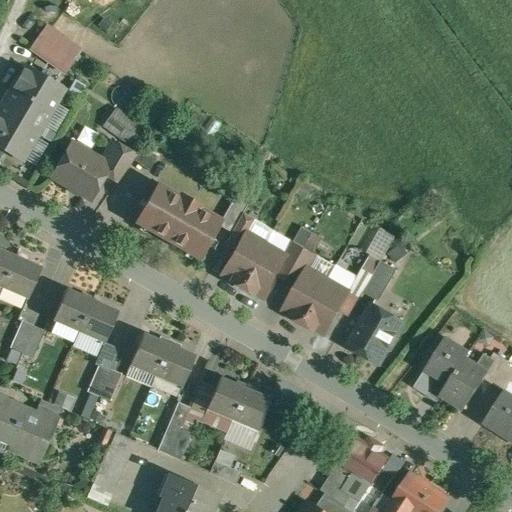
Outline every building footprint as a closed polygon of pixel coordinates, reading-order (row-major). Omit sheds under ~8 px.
[(82,51),(47,26),(31,48),(66,73),(82,51)] [(64,89),(27,68),(20,79),(18,78),(4,102),(43,124),(64,89)] [(43,124),(4,102),(0,109),(0,146),(22,160),(43,124)] [(122,143),(136,125),(110,105),(96,124),(122,143)] [(137,156),(112,142),(102,160),(110,165),(107,171),(105,174),(118,182),(137,156)] [(102,160),(90,153),(87,158),(70,148),(53,177),(91,199),(105,174),(107,171),(110,165),(102,160)] [(156,159),(141,150),(134,161),(149,172),(156,159)] [(202,206),(181,194),(179,197),(157,185),(136,221),(163,237),(162,238),(173,244),(174,243),(200,258),(219,225),(221,222),(221,221),(200,209),(202,206)] [(237,193),(221,221),(221,222),(219,225),(232,232),(243,213),(249,202),(237,193)] [(256,220),(243,213),(232,232),(225,244),(235,250),(246,232),(248,233),(256,220)] [(248,233),(246,232),(235,250),(222,274),(231,279),(230,282),(241,288),(266,244),(248,233)] [(294,242),(286,256),(287,256),(277,274),(287,280),(305,249),(294,242)] [(266,244),(241,288),(252,294),(254,292),(263,298),(277,274),(287,256),(286,256),(266,244)] [(0,248),(0,293),(3,287),(16,256),(0,248)] [(305,249),(287,280),(298,286),(308,268),(309,269),(317,255),(305,249)] [(43,267),(16,256),(3,287),(29,299),(43,267)] [(398,270),(381,261),(373,275),(367,285),(363,292),(379,301),(398,270)] [(309,269),(308,268),(298,286),(284,310),(293,315),(292,317),(303,324),(329,280),(309,269)] [(373,275),(363,269),(357,279),(367,285),(373,275)] [(329,280),(303,324),(315,330),(316,328),(325,334),(349,292),(329,280)] [(93,300),(67,289),(54,320),(79,331),(93,300)] [(119,311),(93,300),(79,331),(105,342),(119,311)] [(403,322),(373,304),(348,346),(379,364),(387,349),(393,347),(399,337),(397,332),(403,322)] [(24,321),(12,347),(23,353),(35,326),(24,321)] [(35,326),(23,353),(33,358),(46,331),(35,326)] [(170,345),(144,333),(131,364),(156,376),(170,345)] [(469,353),(446,338),(427,369),(438,376),(449,383),(469,353)] [(195,356),(170,345),(156,376),(181,388),(195,356)] [(449,383),(442,394),(443,394),(465,409),(484,379),(488,373),(487,373),(495,360),(485,354),(480,361),(469,353),(449,383)] [(495,360),(487,373),(488,373),(484,379),(495,385),(508,365),(510,362),(499,354),(495,360)] [(100,363),(88,390),(99,395),(112,368),(100,363)] [(508,365),(495,385),(505,391),(505,392),(511,381),(511,367),(508,365)] [(112,368),(99,395),(110,400),(122,373),(112,368)] [(438,376),(426,394),(438,402),(443,394),(442,394),(449,383),(438,376)] [(246,388),(220,377),(207,409),(232,420),(246,388)] [(272,400),(246,388),(232,420),(258,431),(272,400)] [(511,396),(505,392),(505,391),(485,422),(486,422),(487,422),(507,435),(507,436),(508,436),(511,429),(511,396)] [(31,410),(16,403),(16,401),(0,394),(0,435),(12,441),(8,450),(39,464),(52,435),(27,424),(33,410),(32,409),(31,410)] [(63,409),(42,399),(36,415),(57,424),(63,409)] [(181,428),(169,423),(157,450),(169,456),(181,428)] [(181,428),(169,456),(180,460),(192,433),(181,428)] [(116,432),(97,474),(117,483),(135,441),(116,432)] [(368,446),(355,438),(328,480),(342,490),(343,489),(353,473),(373,486),(389,460),(379,454),(382,449),(382,448),(382,446),(373,441),(372,441),(371,442),(368,446)] [(240,473),(214,461),(209,473),(235,485),(240,473)] [(386,511),(438,511),(448,497),(412,473),(386,511)] [(210,511),(218,496),(170,475),(161,497),(164,499),(157,511),(210,511)] [(342,490),(328,480),(321,490),(326,493),(346,506),(352,496),(353,496),(343,489),(342,490)] [(353,511),(346,506),(326,493),(316,507),(323,511),(353,511)] [(370,511),(372,510),(352,496),(346,506),(353,511),(370,511)] [(310,502),(302,511),(323,511),(316,507),(310,502)]
